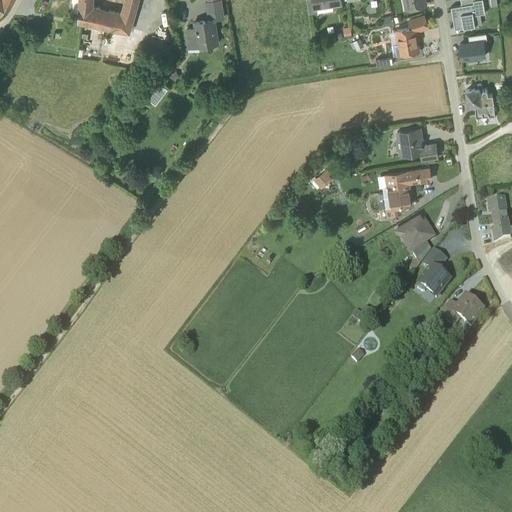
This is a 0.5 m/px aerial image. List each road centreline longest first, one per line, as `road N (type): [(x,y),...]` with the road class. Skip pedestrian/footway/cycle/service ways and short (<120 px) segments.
road 1 (track): [(449,57),(245,98),(0,413)]
road 2 (residential): [(439,0),(481,257),(511,310)]
